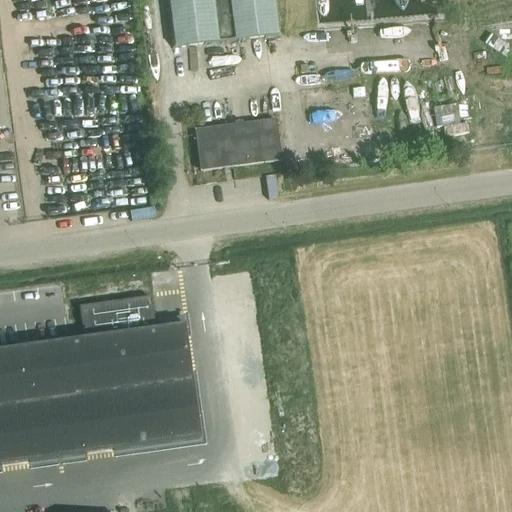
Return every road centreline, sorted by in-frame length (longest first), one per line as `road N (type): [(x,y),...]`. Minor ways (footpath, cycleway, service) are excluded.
road 1 (unknown): [(0,502),(169,476),(207,447),(210,381),(166,231),(156,93),(181,74),(280,58)]
road 2 (unclassified): [(511,184),(0,254)]
